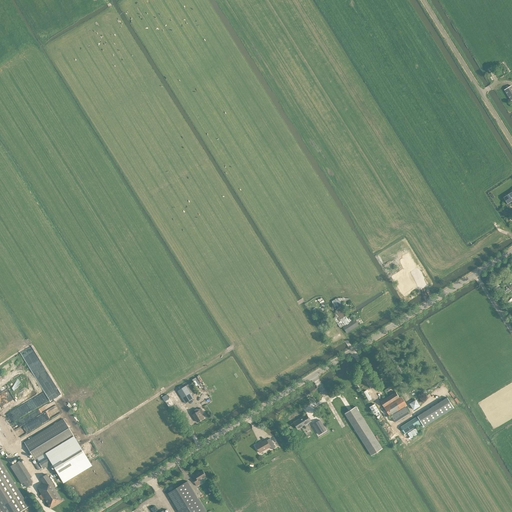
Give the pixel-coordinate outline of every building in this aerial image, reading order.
[(507,204),(511,200),(511,191),(503,197),(507,204)] [(415,268),(407,255),(401,258),(409,271),(415,268)] [(403,272),(393,278),(395,282),(401,292),(402,294),(407,290),(412,286),(405,275),(403,272)] [(332,300),(335,307),(343,302),(341,299),(340,299),(339,297),(332,300)] [(354,318),(342,326),(346,333),(359,325),(354,318)] [(190,383),(186,385),(177,391),(185,403),(194,398),(192,395),(196,393),(190,383)] [(410,414),(405,406),(407,405),(402,396),(399,397),(396,392),(381,402),(390,416),(391,415),(395,423),(410,414)] [(447,397),(418,416),(422,423),(424,427),(454,408),(447,397)] [(414,410),(420,406),(416,399),(410,403),(414,410)] [(18,437),(51,419),(46,410),(47,409),(46,408),(52,404),(52,405),(56,403),(54,400),(30,413),(33,419),(14,429),(18,437)] [(370,407),(374,414),(379,411),(375,404),(370,407)] [(344,413),(371,456),(382,448),(356,406),(344,413)] [(192,411),(192,413),(197,422),(204,418),(202,414),(204,413),(201,408),(199,409),(197,408),(192,411)] [(298,429),(311,421),(307,414),(294,422),(298,429)] [(63,418),(23,443),(34,460),(36,459),(38,461),(34,464),(38,470),(45,466),(46,467),(51,464),(45,454),(74,436),(63,418)] [(320,420),(313,424),(319,434),(326,430),(320,420)] [(74,436),(45,454),(51,464),(62,482),(63,482),(91,465),(74,436)] [(256,445),(260,453),(271,447),(272,449),(276,447),(270,438),(267,440),(266,439),(256,445)] [(0,511),(18,511),(28,506),(0,460),(0,511)] [(32,482),(30,478),(31,477),(20,460),(10,466),(21,484),(23,482),(26,488),(31,484),(32,482)] [(193,479),(197,486),(201,484),(199,481),(203,478),(203,479),(207,477),(203,470),(199,472),(198,472),(194,474),(196,477),(193,479)] [(62,500),(46,474),(39,478),(43,483),(40,485),(41,485),(37,488),(50,508),(62,500)] [(168,493),(179,511),(205,511),(187,481),(168,493)]
